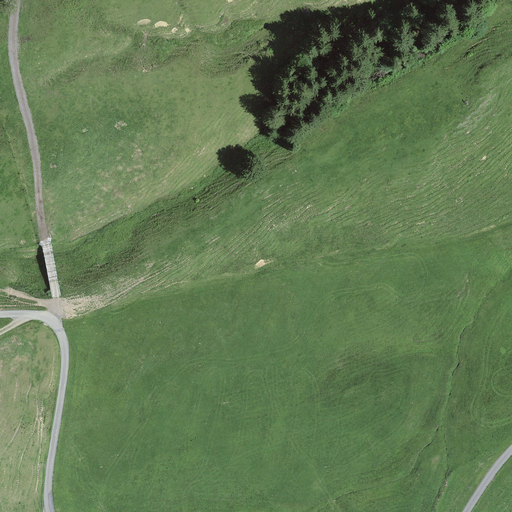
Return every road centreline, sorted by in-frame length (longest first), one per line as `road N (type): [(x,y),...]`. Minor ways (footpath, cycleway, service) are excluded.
road 1 (track): [(17,0),(15,71),(37,159),(55,296),(50,320)]
road 2 (unclassified): [(0,314),(44,317),(64,344),(49,511)]
